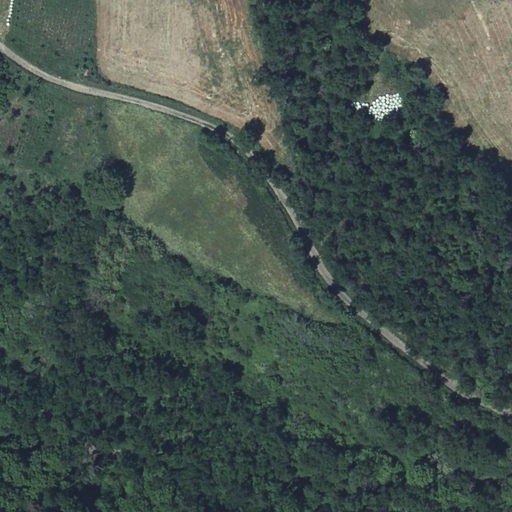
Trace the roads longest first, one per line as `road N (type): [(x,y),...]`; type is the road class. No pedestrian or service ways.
road 1 (unclassified): [(57,82),(233,137),(257,160),(322,275),(357,312),(456,397),(511,420)]
road 2 (unclassified): [(511,481),(340,484),(135,450),(87,457)]
